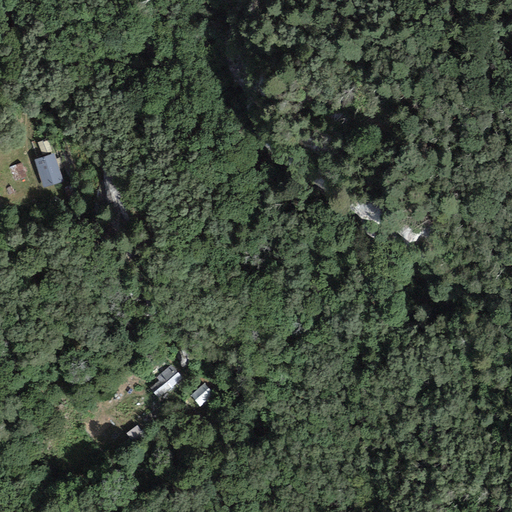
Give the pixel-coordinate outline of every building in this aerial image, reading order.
[(52,155),(35,161),(43,184),(60,178),(52,155)] [(20,161),(9,166),(14,179),(26,175),(20,161)] [(73,185),(65,188),(73,212),(82,209),(73,185)] [(158,379),(149,386),(157,396),(181,377),(173,367),(169,365),(160,372),(161,372),(156,376),(158,379)] [(203,383),(190,393),(199,404),(203,401),(206,405),(211,401),(208,396),(211,393),(203,383)] [(128,433),(136,444),(147,436),(139,425),(128,433)]
